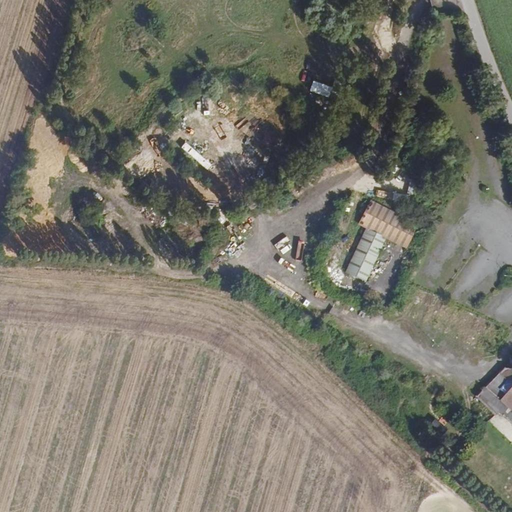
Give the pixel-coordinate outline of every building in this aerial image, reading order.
[(313,82),(310,92),(328,98),(331,88),(313,82)] [(367,201),(356,222),(405,248),(417,226),(367,201)] [(366,228),(344,271),(364,281),(386,238),(366,228)] [(511,384),(499,399),(504,403),(511,410),(511,384)] [(442,417),(438,421),(444,426),(447,422),(442,417)]
